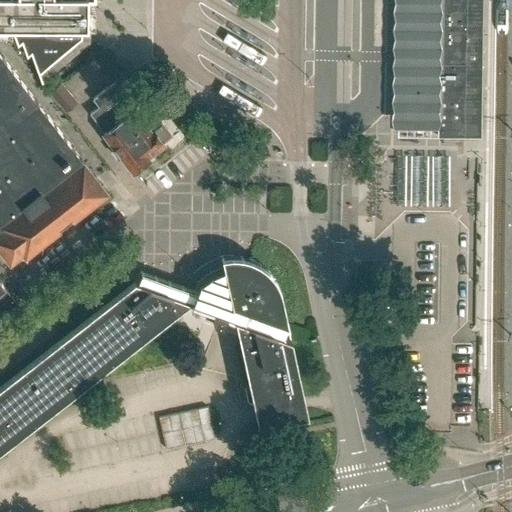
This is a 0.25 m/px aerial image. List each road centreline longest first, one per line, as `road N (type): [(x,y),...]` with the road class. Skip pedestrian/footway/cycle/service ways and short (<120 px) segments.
road 1 (residential): [(0,356),(157,240),(201,228),(301,236),(325,258)]
road 2 (residential): [(376,497),(325,258)]
